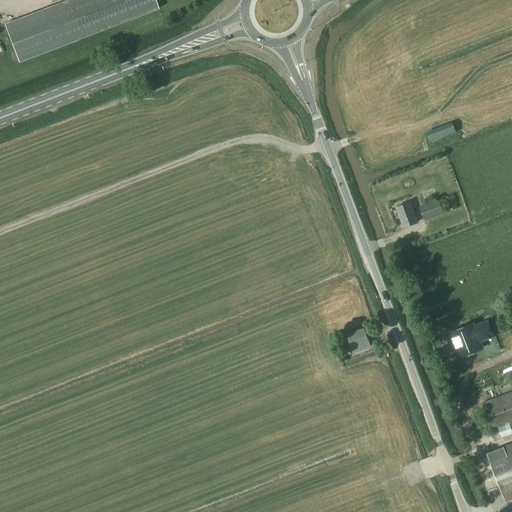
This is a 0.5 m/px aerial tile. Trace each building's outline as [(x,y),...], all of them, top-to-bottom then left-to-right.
[(155,0),(67,0),(5,24),(19,62),(159,8),(155,0)] [(421,132),(424,142),(454,132),(451,122),(421,132)] [(453,194),(443,197),(448,210),(458,207),(453,194)] [(425,220),(444,213),(439,200),(420,207),(425,220)] [(404,228),(419,223),(412,202),(397,207),(404,228)] [(475,323),(451,332),(454,341),(452,344),(454,350),(458,351),(460,357),(484,347),(482,342),(495,337),(488,320),(475,325),(475,323)] [(364,326),(346,333),(354,355),(372,348),(364,326)] [(511,366),(503,371),(505,376),(511,373),(511,366)] [(511,391),(482,403),(492,430),(498,427),(500,432),(501,438),(511,433),(511,391)] [(507,501),(511,499),(511,444),(488,454),(507,501)]
